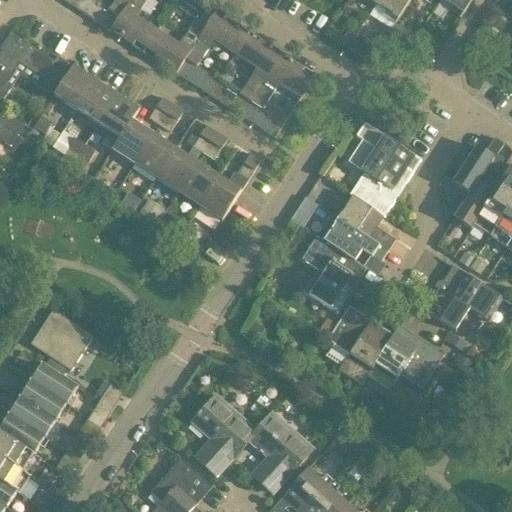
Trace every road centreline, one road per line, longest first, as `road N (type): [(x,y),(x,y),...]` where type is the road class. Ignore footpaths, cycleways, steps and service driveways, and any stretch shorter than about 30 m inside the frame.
road 1 (residential): [(78,511),(358,86)]
road 2 (residential): [(258,147),(27,0)]
road 3 (residential): [(386,299),(423,240),(426,182),(471,109)]
road 4 (residential): [(358,86),(225,0)]
